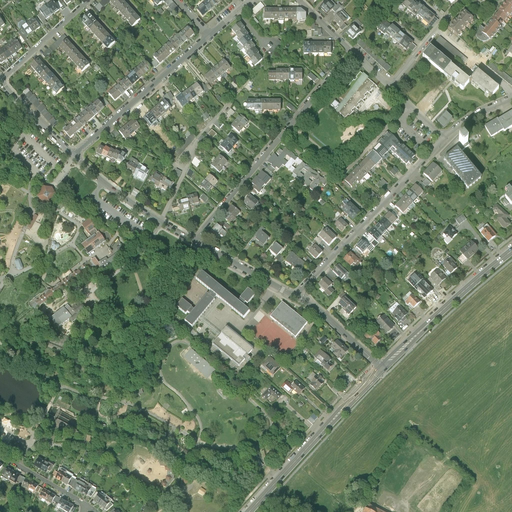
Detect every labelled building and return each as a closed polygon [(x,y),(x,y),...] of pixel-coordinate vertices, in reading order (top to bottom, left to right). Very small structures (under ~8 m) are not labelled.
[(55,0),(49,5),(55,13),(62,8),(55,0)] [(60,0),(59,1),(65,9),(69,5),(66,1),(64,3),(61,0),(60,0)] [(97,15),(111,2),(113,0),(103,0),(93,10),(97,15)] [(122,0),(115,7),(119,11),(127,4),(122,0)] [(213,0),(209,0),(207,2),(213,9),(217,5),(213,0)] [(326,3),(323,6),(330,13),(335,9),(336,8),(329,0),(326,3)] [(421,4),(415,0),(409,8),(414,12),(415,11),(421,4)] [(211,10),(213,9),(207,2),(200,8),(197,10),(203,18),(211,10)] [(265,7),(261,2),(251,11),(255,16),(265,7)] [(336,8),(335,9),(338,11),(343,6),(344,5),(342,2),(336,8)] [(182,12),(174,3),(170,6),(168,4),(165,7),(171,14),(174,12),(177,16),(182,12)] [(415,11),(421,15),(427,7),(422,3),(421,4),(415,11)] [(119,11),(123,16),(131,9),(127,4),(119,11)] [(510,16),(511,13),(511,9),(505,4),(501,8),(502,9),(510,15),(510,16)] [(49,18),(55,13),(49,5),(43,9),(44,11),(49,18)] [(338,11),(336,13),(338,16),(345,9),(343,6),(338,11)] [(421,15),(426,19),(432,11),(427,7),(421,15)] [(123,16),(127,20),(135,13),(131,9),(123,16)] [(467,9),(459,18),(467,25),(468,25),(475,16),(467,9)] [(502,9),(498,13),(506,20),(510,15),(502,9)] [(48,19),(49,18),(44,11),(40,14),(47,23),(50,21),(48,19)] [(437,16),(432,11),(426,19),(431,23),(437,16)] [(336,19),(343,26),(346,22),(350,19),(343,12),(336,19)] [(141,20),(135,13),(127,20),(133,27),(141,20)] [(503,24),(506,20),(498,13),(495,17),(503,24)] [(82,21),(86,25),(94,19),(89,14),(82,21)] [(39,15),(36,17),(43,26),(45,24),(39,15)] [(441,19),(437,16),(431,23),(435,26),(441,19)] [(36,17),(30,22),(36,30),(43,26),(36,17)] [(459,17),(451,26),(459,34),(467,25),(459,18),(459,17)] [(504,25),(503,24),(495,17),(487,27),(484,31),(492,37),(492,38),(495,35),(495,36),(502,28),(501,27),(504,25)] [(98,24),(94,19),(86,25),(90,30),(98,24)] [(387,34),(389,32),(394,26),(387,20),(381,28),(387,34)] [(30,35),(36,30),(30,22),(24,27),(25,28),(30,35)] [(245,28),(240,23),(231,30),(236,36),(243,29),(245,28)] [(315,23),(311,23),(311,30),(314,30),(314,32),(318,32),(318,36),(321,36),(321,30),(318,30),(318,26),(315,26),(315,23)] [(102,28),(98,24),(90,30),(95,35),(102,28)] [(357,24),(349,32),(356,39),(363,31),(357,24)] [(389,32),(396,38),(402,30),(395,24),(394,26),(389,32)] [(491,38),(492,37),(484,31),(487,27),(483,24),(480,27),(479,28),(479,30),(479,31),(479,32),(479,33),(479,34),(479,36),(480,37),(480,38),(481,38),(482,39),(484,40),(485,40),(487,40),(488,40),(490,39),(491,38)] [(29,36),(30,35),(25,28),(21,31),(24,35),(21,37),(25,42),(30,38),(29,36)] [(107,33),(102,28),(95,35),(99,40),(107,33)] [(188,28),(183,33),(189,40),(194,35),(188,28)] [(248,34),(243,29),(236,36),(235,36),(240,42),(247,35),(248,34)] [(396,38),(402,44),(409,36),(402,30),(396,38)] [(111,38),(107,33),(99,40),(104,45),(111,38)] [(185,44),(189,40),(183,33),(178,36),(185,44)] [(42,55),(46,59),(59,47),(67,40),(68,39),(64,35),(42,55)] [(252,41),(247,35),(240,42),(239,42),(244,48),(251,42),(252,41)] [(470,58),(442,35),(438,40),(466,63),(470,58)] [(178,36),(171,43),(177,50),(185,44),(178,36)] [(416,42),(409,36),(402,44),(409,49),(412,47),(415,43),(416,42)] [(363,37),(359,41),(390,71),(394,67),(363,37)] [(13,42),(20,50),(25,47),(18,38),(13,42)] [(115,43),(111,38),(104,45),(108,50),(115,43)] [(59,47),(64,53),(72,46),(67,40),(59,47)] [(279,40),(266,54),(271,58),(283,44),(279,40)] [(20,50),(13,42),(8,46),(14,54),(20,50)] [(255,47),(251,42),(244,48),(243,49),(247,54),(254,48),(255,47)] [(171,43),(163,49),(170,57),(177,50),(171,43)] [(3,49),(9,58),(14,54),(8,46),(3,49)] [(76,51),(72,46),(64,53),(68,58),(76,51)] [(425,55),(445,72),(453,63),(433,46),(425,55)] [(259,53),(254,48),(247,54),(246,55),(251,61),(258,54),(259,53)] [(9,58),(3,49),(0,51),(0,56),(4,62),(9,58)] [(163,49),(158,54),(165,61),(170,57),(163,49)] [(81,56),(76,51),(68,58),(73,63),(81,56)] [(160,65),(165,61),(158,54),(153,58),(156,60),(160,65)] [(262,60),(258,54),(251,61),(250,61),(254,67),(262,60)] [(85,61),(81,56),(73,63),(78,68),(85,61)] [(428,62),(422,58),(403,81),(409,86),(428,62)] [(31,66),(35,71),(42,65),(38,60),(31,66)] [(145,62),(152,69),(154,67),(151,64),(148,60),(145,62)] [(156,60),(151,64),(154,67),(155,69),(160,65),(156,60)] [(223,60),(219,64),(225,72),(230,68),(223,60)] [(511,75),(493,60),(489,64),(511,82),(511,75)] [(90,66),(85,61),(78,68),(82,73),(90,66)] [(145,62),(137,69),(144,77),(152,69),(145,62)] [(473,79),(453,63),(445,72),(466,88),(473,79)] [(221,76),(225,72),(219,64),(214,69),(221,76)] [(35,71),(39,76),(47,69),(42,65),(35,71)] [(39,76),(44,81),(51,74),(47,69),(39,76)] [(137,69),(133,73),(139,81),(144,77),(137,69)] [(214,69),(209,73),(216,81),(221,76),(214,69)] [(269,80),(284,80),(283,70),(277,70),(277,72),(269,72),(269,80)] [(481,70),(473,79),(494,96),(502,87),(481,70)] [(133,73),(125,80),(131,87),(139,81),(133,73)] [(211,85),(216,81),(209,73),(204,77),(211,85)] [(363,75),(360,73),(356,78),(358,79),(356,80),(355,82),(354,81),(340,98),(344,101),(335,112),(339,115),(340,114),(345,119),(349,115),(350,116),(353,113),(351,112),(355,107),(357,109),(359,106),(358,104),(361,100),(363,102),(366,98),(364,97),(368,92),(369,94),(372,90),(371,89),(374,85),(367,80),(368,78),(363,74),(363,75)] [(44,81),(48,86),(56,79),(51,74),(44,81)] [(317,79),(310,74),(307,77),(314,82),(317,79)] [(48,86),(53,90),(60,84),(56,79),(48,86)] [(125,80),(118,86),(125,93),(131,87),(125,80)] [(64,88),(60,84),(53,90),(57,95),(64,88)] [(196,84),(191,88),(197,96),(202,92),(196,84)] [(200,86),(205,93),(209,91),(205,86),(203,84),(200,86)] [(118,86),(113,90),(119,98),(125,93),(118,86)] [(192,100),(197,96),(191,88),(186,92),(192,100)] [(58,123),(27,89),(23,93),(25,95),(24,96),(53,128),(58,123)] [(115,102),(119,98),(113,90),(108,94),(115,102)] [(186,92),(181,95),(187,103),(192,100),(186,92)] [(163,98),(165,100),(171,108),(174,106),(171,100),(167,94),(163,98)] [(182,107),(187,103),(181,95),(176,99),(182,107)] [(165,100),(159,105),(165,113),(171,108),(165,100)] [(98,101),(93,105),(100,112),(105,108),(98,101)] [(255,111),(261,111),(261,101),(247,101),(247,109),(255,109),(255,111)] [(95,117),(100,112),(93,105),(88,109),(95,117)] [(161,117),(165,113),(159,105),(154,109),(161,117)] [(88,109),(81,116),(87,123),(95,117),(88,109)] [(154,109),(149,113),(156,121),(161,117),(154,109)] [(235,113),(231,109),(223,118),(227,122),(235,113)] [(447,109),(437,119),(446,128),(455,118),(447,109)] [(511,112),(500,119),(506,129),(507,130),(511,126),(511,112)] [(152,125),(156,121),(149,113),(145,117),(152,125)] [(210,118),(206,113),(201,116),(205,122),(210,118)] [(80,130),(87,123),(81,116),(73,122),(74,123),(80,130)] [(240,116),(236,121),(244,128),(248,122),(240,116)] [(494,136),(506,129),(500,119),(500,118),(488,126),(494,136)] [(133,120),(129,124),(135,132),(140,128),(133,120)] [(225,127),(218,121),(214,125),(219,129),(220,128),(222,130),(225,127)] [(239,133),(244,128),(236,121),(234,123),(231,127),(239,133)] [(74,123),(69,127),(75,134),(80,130),(74,123)] [(129,124),(124,128),(131,136),(135,132),(129,124)] [(70,138),(75,134),(69,127),(64,131),(70,138)] [(126,140),(131,136),(124,128),(119,132),(126,140)] [(119,134),(116,130),(109,136),(113,140),(119,134)] [(382,142),(382,143),(390,150),(392,149),(402,159),(410,151),(391,132),(382,142)] [(483,177),(463,151),(473,144),(464,133),(444,154),(446,157),(470,187),(483,177)] [(168,160),(172,164),(196,137),(192,134),(168,160)] [(209,142),(202,135),(197,140),(205,146),(209,142)] [(230,137),(225,142),(233,149),(238,143),(230,137)] [(228,154),(233,149),(225,142),(220,147),(228,154)] [(382,143),(376,149),(384,157),(390,150),(382,143)] [(101,156),(101,155),(105,148),(100,146),(96,153),(101,156)] [(106,158),(107,157),(110,150),(106,147),(105,148),(101,155),(106,158)] [(277,153),(270,161),(274,163),(273,164),(277,168),(279,166),(281,168),(285,163),(287,165),(290,162),(286,158),(290,154),(294,157),(297,154),(292,150),(288,148),(280,157),(277,153)] [(111,159),(112,158),(116,152),(111,149),(110,150),(107,157),(111,159)] [(378,163),(384,157),(376,149),(370,155),(378,163)] [(117,161),(117,160),(121,153),(116,151),(116,152),(112,158),(117,161)] [(416,157),(410,151),(402,159),(408,165),(416,157)] [(122,152),(121,153),(117,160),(122,163),(127,155),(122,152)] [(305,161),(297,154),(294,157),(290,162),(287,165),(296,172),(299,169),(294,165),(298,161),(302,164),(305,161)] [(195,158),(192,163),(197,168),(199,165),(198,165),(203,159),(197,155),(195,158)] [(373,169),(378,163),(370,155),(364,161),(373,169)] [(219,156),(215,161),(223,168),(227,163),(219,156)] [(221,170),(223,168),(215,161),(211,166),(220,174),(222,171),(221,170)] [(308,164),(305,161),(302,164),(299,169),(296,172),(300,176),(305,170),(309,173),(313,168),(314,168),(309,163),(308,164)] [(367,175),(373,169),(364,161),(358,167),(367,175)] [(130,162),(125,170),(134,174),(136,172),(138,167),(130,162)] [(444,171),(435,162),(426,172),(435,181),(444,171)] [(140,164),(138,167),(136,172),(144,176),(148,169),(140,164)] [(272,164),(269,167),(276,173),(279,169),(277,168),(273,164),(272,164)] [(397,165),(392,170),(397,175),(401,170),(397,165)] [(269,167),(265,171),(272,177),(276,173),(269,167)] [(361,181),(367,175),(358,167),(353,173),(360,180),(361,181)] [(317,171),(313,168),(309,173),(304,179),(308,183),(314,176),(318,179),(322,175),(322,174),(317,170),(317,171)] [(192,178),(195,172),(190,169),(187,175),(192,178)] [(272,177),(265,171),(260,177),(267,183),(268,184),(274,178),(272,177)] [(155,186),(158,188),(164,178),(162,177),(163,176),(156,172),(150,182),(155,185),(155,186)] [(354,186),(360,180),(353,173),(347,179),(354,186)] [(210,175),(205,181),(213,187),(218,182),(210,175)] [(325,178),(322,175),(318,179),(312,187),(317,191),(321,187),(319,186),(324,181),(328,185),(331,181),(326,177),(325,178)] [(264,188),(267,183),(260,177),(259,176),(254,182),(257,184),(255,187),(256,187),(262,192),(264,189),(264,188)] [(161,189),(162,188),(168,192),(173,183),(164,178),(158,188),(161,189)] [(390,182),(385,178),(380,183),(385,188),(390,182)] [(429,178),(425,182),(428,185),(430,186),(433,183),(429,178)] [(423,180),(419,185),(424,189),(428,185),(425,182),(423,180)] [(208,193),(213,187),(205,181),(200,186),(208,193)] [(418,183),(413,189),(421,196),(426,191),(424,189),(419,185),(418,183)] [(50,191),(42,185),(35,194),(41,198),(44,200),(48,203),(50,200),(55,194),(50,191)] [(138,197),(141,191),(133,187),(132,190),(133,191),(132,194),(138,197)] [(413,189),(408,194),(416,202),(421,196),(413,189)] [(379,194),(374,190),(370,195),(374,199),(379,194)] [(254,209),(261,201),(251,193),(245,201),(254,209)] [(187,197),(188,199),(189,205),(199,203),(197,194),(187,197)] [(408,194),(402,199),(410,207),(416,202),(408,194)] [(208,200),(203,195),(200,199),(205,204),(208,200)] [(188,199),(178,202),(179,206),(181,211),(190,208),(189,205),(188,199)] [(405,212),(410,207),(402,199),(397,205),(399,206),(405,212)] [(64,208),(50,200),(48,203),(62,212),(64,208)] [(363,211),(352,201),(345,209),(346,210),(350,215),(355,219),(363,211)] [(242,211),(234,204),(229,210),(230,211),(237,217),(242,211)] [(509,217),(496,205),(492,209),(499,215),(495,219),(504,230),(510,225),(506,220),(509,217)] [(399,206),(393,212),(400,219),(406,213),(405,212),(399,206)] [(83,221),(64,208),(62,212),(81,224),(83,221)] [(345,220),(350,215),(346,210),(341,216),(343,218),(345,220)] [(238,218),(237,217),(230,211),(225,216),(233,224),(238,218)] [(392,211),(387,217),(395,224),(400,219),(393,212),(392,211)] [(37,213),(30,226),(33,228),(40,215),(37,213)] [(469,218),(465,213),(458,219),(462,224),(469,218)] [(389,229),(395,224),(387,217),(382,222),(389,229)] [(345,220),(343,218),(337,224),(344,231),(350,225),(345,220)] [(102,249),(108,244),(104,240),(102,237),(108,232),(102,228),(98,231),(92,222),(84,227),(92,240),(83,247),(89,254),(101,247),(102,249)] [(382,222),(376,227),(384,235),(389,229),(382,222)] [(229,232),(219,223),(212,231),(217,235),(221,231),(226,236),(229,232)] [(264,231),(267,228),(265,226),(257,235),(259,237),(264,231)] [(459,233),(453,226),(446,232),(450,237),(447,239),(450,242),(454,239),(454,238),(459,233)] [(379,240),(384,235),(376,227),(371,233),(373,234),(379,240)] [(493,233),(489,227),(481,234),(488,242),(495,237),(492,233),(493,233)] [(325,239),(332,245),(339,237),(329,228),(322,236),(323,236),(325,239)] [(272,238),(264,231),(259,237),(258,239),(266,245),(272,238)] [(84,233),(79,244),(81,247),(90,240),(84,233)] [(366,241),(371,246),(369,248),(373,251),(381,242),(379,240),(373,234),(366,241)] [(315,242),(318,245),(319,246),(324,241),(324,240),(325,239),(323,236),(321,238),(319,236),(317,238),(318,239),(315,242)] [(366,241),(364,239),(358,246),(365,253),(369,248),(371,246),(366,241)] [(63,247),(54,240),(52,245),(54,249),(56,251),(60,250),(63,247)] [(481,249),(474,240),(462,250),(465,253),(470,259),(481,249)] [(285,248),(278,242),(272,249),(279,255),(281,253),(285,248)] [(318,259),(325,252),(319,246),(318,245),(311,252),(318,259)] [(93,268),(95,267),(100,273),(112,265),(122,255),(119,251),(109,260),(107,257),(99,263),(94,256),(80,265),(83,270),(92,265),(93,268)] [(287,259),(294,265),(301,257),(294,252),(287,259)] [(356,255),(352,252),(345,259),(352,266),(358,260),(359,262),(364,257),(359,253),(356,255)] [(287,258),(281,253),(279,255),(277,258),(283,262),(287,258)] [(465,263),(470,259),(465,253),(460,257),(465,263)] [(304,260),(301,257),(294,265),(303,274),(306,271),(303,269),(308,264),(307,263),(310,260),(307,257),(304,260)] [(453,273),(460,267),(457,265),(459,263),(453,257),(445,264),(453,273)] [(21,259),(20,258),(16,260),(15,261),(19,270),(20,271),(23,269),(24,267),(21,259)] [(339,274),(343,278),(349,272),(341,264),(335,270),(339,274)] [(334,269),(327,277),(334,283),(335,284),(338,280),(336,277),(339,274),(335,270),(334,269)] [(448,277),(441,269),(430,278),(438,287),(441,284),(448,277)] [(258,293),(254,289),(252,288),(244,297),(246,298),(244,301),(206,270),(199,279),(213,290),(198,308),(186,298),(182,303),(180,305),(189,312),(191,311),(194,313),(188,320),(196,326),(220,296),(247,318),(254,310),(248,305),(250,302),(252,303),(259,294),(258,293)] [(334,283),(327,277),(321,283),(328,290),(327,292),(331,296),(336,290),(332,286),(334,283)] [(30,306),(32,309),(34,308),(36,310),(43,305),(64,285),(61,282),(50,288),(34,299),(33,301),(31,302),(30,306)] [(427,297),(435,290),(428,282),(420,289),(427,297)] [(422,301),(415,294),(407,301),(412,306),(414,304),(416,306),(422,301)] [(359,307),(347,296),(345,299),(341,303),(348,309),(347,311),(351,315),(359,307)] [(82,301),(74,308),(70,304),(67,307),(75,316),(72,319),(75,322),(89,309),(82,301)] [(286,301),(274,315),(299,337),(311,322),(286,301)] [(409,313),(402,305),(395,312),(398,315),(396,317),(397,317),(395,318),(399,323),(404,319),(406,321),(410,317),(408,315),(409,313)] [(67,307),(58,315),(65,324),(66,324),(72,319),(75,316),(67,307)] [(387,314),(378,322),(388,334),(395,328),(394,327),(397,325),(387,314)] [(58,315),(54,319),(61,327),(65,324),(58,315)] [(176,325),(174,323),(163,328),(163,334),(167,340),(171,341),(180,337),(180,332),(176,325)] [(257,348),(229,326),(225,332),(225,333),(222,337),(221,336),(215,343),(243,365),(248,358),(247,357),(247,356),(252,360),(254,357),(249,353),(250,353),(251,354),(257,348)] [(57,344),(36,330),(33,333),(54,347),(57,344)] [(378,330),(371,337),(378,344),(383,339),(380,336),(382,334),(378,330)] [(347,351),(337,341),(332,347),(336,351),(334,354),(338,358),(339,356),(341,358),(347,351)] [(216,371),(189,346),(181,355),(211,383),(215,379),(211,376),(216,371)] [(331,361),(320,350),(314,357),(322,364),(321,365),(328,372),(333,367),(329,363),(331,361)] [(281,368),(270,357),(261,365),(273,376),(281,368)] [(323,380),(319,376),(317,378),(316,377),(311,383),(312,384),(310,386),(315,391),(318,389),(319,390),(324,384),(321,381),(323,380)] [(349,384),(343,378),(341,381),(347,387),(349,384)] [(305,390),(296,382),(292,387),(287,383),(282,388),(290,395),(293,391),(299,396),(305,390)] [(281,397),(271,388),(262,398),(264,400),(266,398),(268,400),(271,396),(277,401),(281,397)] [(70,405),(59,399),(57,403),(68,409),(70,405)] [(298,437),(294,433),(288,440),(292,444),(298,437)] [(20,449),(23,443),(17,440),(14,446),(20,449)] [(284,449),(279,444),(277,446),(268,455),(273,460),(284,449)] [(252,458),(249,462),(255,467),(257,465),(261,470),(267,465),(261,458),(260,459),(258,461),(256,459),(255,460),(252,458)] [(34,465),(40,469),(43,463),(38,459),(34,465)] [(165,459),(159,463),(160,467),(164,467),(167,471),(167,476),(166,480),(164,482),(162,482),(161,486),(166,488),(174,480),(175,469),(171,463),(165,459)] [(40,469),(46,472),(49,466),(43,463),(40,469)] [(264,479),(272,471),(267,466),(258,473),(264,479)] [(3,475),(9,479),(13,471),(7,468),(3,475)] [(55,478),(61,481),(65,474),(59,470),(55,478)] [(13,471),(9,479),(15,483),(19,475),(13,471)] [(61,481),(67,485),(68,484),(71,478),(65,474),(61,481)] [(184,476),(182,480),(186,484),(190,483),(192,479),(189,475),(184,476)] [(27,489),(31,482),(25,478),(21,486),(27,489)] [(75,488),(80,492),(85,484),(79,481),(78,482),(75,488)] [(31,482),(27,489),(33,493),(34,491),(37,485),(31,482)] [(80,492),(86,495),(87,495),(91,488),(85,484),(80,492)] [(43,489),(37,485),(34,491),(40,494),(43,489)] [(91,487),(91,488),(87,495),(91,497),(95,489),(91,487)] [(39,496),(45,500),(49,492),(43,489),(40,494),(39,496)] [(49,492),(45,500),(51,503),(55,496),(49,492)] [(93,500),(99,504),(104,498),(99,493),(93,500)] [(56,506),(62,509),(67,502),(61,498),(56,506)] [(99,504),(104,509),(105,509),(110,502),(104,498),(99,504)] [(67,502),(62,509),(67,511),(72,511),(75,508),(72,506),(73,505),(67,502)] [(113,505),(110,502),(105,509),(107,511),(113,505)]
